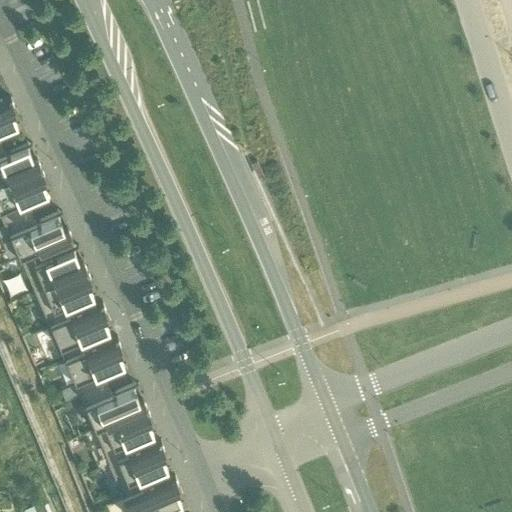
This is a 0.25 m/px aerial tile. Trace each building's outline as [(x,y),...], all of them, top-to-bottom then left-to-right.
[(0,99),(0,127),(16,121),(11,110),(15,108),(10,95),(0,99)] [(0,182),(40,165),(40,164),(36,154),(35,153),(31,155),(27,144),(9,151),(5,153),(0,141),(0,182)] [(40,165),(0,182),(0,215),(3,222),(30,210),(30,209),(29,210),(24,199),(28,197),(29,197),(46,190),(42,179),(46,177),(45,176),(45,175),(41,166),(40,165)] [(30,210),(3,222),(4,222),(5,224),(8,232),(17,253),(18,256),(46,244),(46,245),(71,234),(70,232),(66,223),(66,222),(66,221),(61,223),(57,212),(39,220),(35,221),(30,210)] [(46,244),(18,256),(19,257),(19,256),(26,271),(34,290),(86,268),(86,266),(82,257),(81,256),(81,255),(77,257),(72,246),(54,254),(51,256),(46,245),(46,244)] [(86,268),(34,290),(35,293),(49,324),(75,313),(75,312),(70,302),(74,300),(92,292),(87,281),(92,280),(91,279),(91,278),(87,269),(86,268)] [(75,313),(49,324),(49,325),(50,325),(64,358),(91,347),(90,346),(86,336),(90,334),(108,326),(103,315),(107,314),(107,313),(106,312),(102,303),(102,301),(101,301),(75,312),(75,313)] [(64,358),(79,393),(106,381),(101,370),(105,368),(122,361),(118,350),(122,348),(121,346),(117,337),(116,335),(90,346),(91,347),(64,358)] [(106,382),(79,393),(84,404),(94,427),(146,405),(146,404),(142,394),(141,393),(137,395),(132,384),(114,391),(111,393),(106,382)] [(61,389),(65,398),(78,392),(74,383),(61,389)] [(146,405),(94,427),(108,461),(107,461),(108,462),(135,450),(135,449),(130,439),(134,437),(152,430),(147,419),(151,417),(151,415),(147,406),(146,405)] [(135,450),(108,462),(120,492),(122,496),(121,496),(122,497),(149,485),(149,484),(144,474),(148,472),(166,464),(161,453),(165,452),(165,451),(165,450),(161,441),(160,439),(135,449),(135,450)] [(149,485),(122,497),(128,511),(159,511),(158,508),(162,507),(180,499),(175,488),(179,486),(179,485),(175,476),(174,474),(173,474),(149,484),(149,485)] [(23,507),(24,511),(38,511),(36,503),(23,507)]
